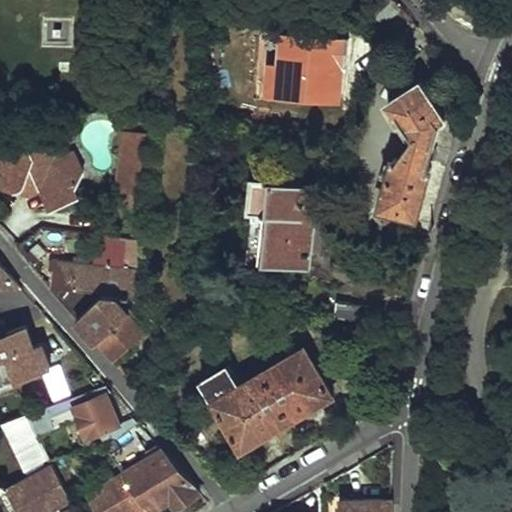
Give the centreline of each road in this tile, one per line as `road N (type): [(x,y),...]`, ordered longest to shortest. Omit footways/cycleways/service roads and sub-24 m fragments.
road 1 (residential): [(0,247),(231,511)]
road 2 (residential): [(492,72),(428,319),(414,408)]
road 3 (residential): [(511,235),(473,330),(479,395),(511,435)]
road 4 (residential): [(236,511),(414,408)]
